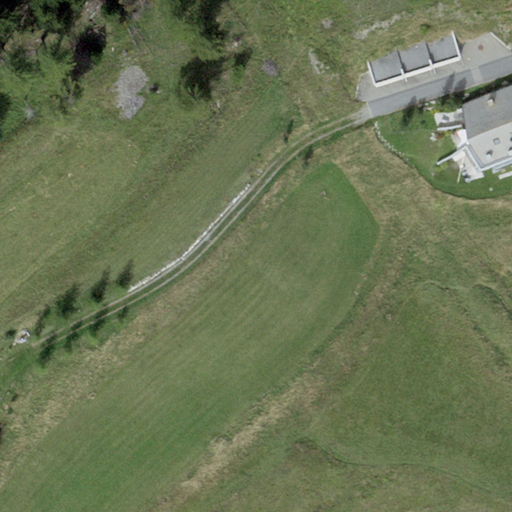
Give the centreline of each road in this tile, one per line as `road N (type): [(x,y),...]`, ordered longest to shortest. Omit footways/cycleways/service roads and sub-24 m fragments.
road 1 (track): [(371,112),(294,149),(159,281),(0,369)]
road 2 (residential): [(371,112),(511,63)]
